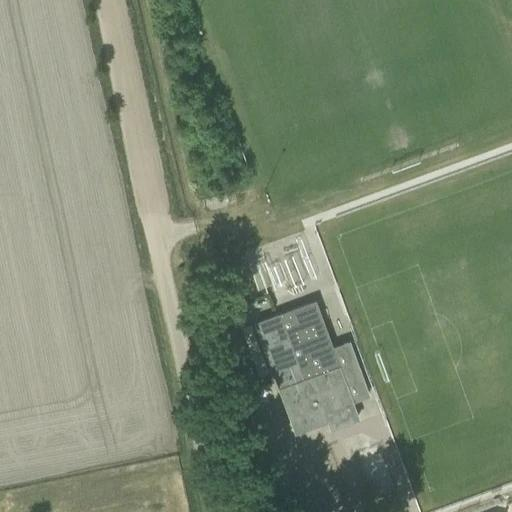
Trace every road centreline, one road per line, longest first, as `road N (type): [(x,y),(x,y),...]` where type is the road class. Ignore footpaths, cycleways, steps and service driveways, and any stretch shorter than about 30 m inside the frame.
road 1 (unclassified): [(218,511),(154,237)]
road 2 (track): [(154,237),(106,0)]
